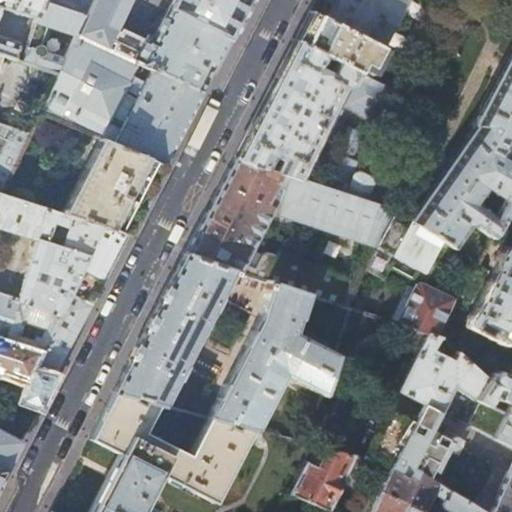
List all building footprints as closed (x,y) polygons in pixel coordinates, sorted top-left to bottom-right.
[(75,35),(85,13),(43,0),(0,0),(0,55),(6,57),(14,42),(0,37),(0,11),(34,22),(16,61),(56,74),(64,59),(43,52),(43,51),(43,49),(42,48),(41,47),(40,46),(47,28),(74,37),(75,35)] [(43,0),(85,13),(91,0),(43,0)] [(107,50),(129,0),(91,0),(85,13),(75,35),(107,50)] [(171,0),(151,41),(145,38),(136,55),(132,62),(199,93),(201,90),(205,82),(243,9),(247,0),(171,0)] [(334,0),(324,19),(380,48),(392,27),(406,0),(334,0)] [(364,79),(367,74),(380,49),(380,48),(324,19),(309,11),(304,21),(298,32),(294,41),(364,79)] [(56,74),(38,113),(97,138),(163,164),(196,100),(199,93),(132,62),(107,50),(75,35),(74,37),(64,59),(56,74)] [(326,189),(346,126),(332,117),(321,139),(318,138),(321,130),(316,127),(320,119),(326,121),(336,102),(370,120),(375,110),(377,112),(385,96),(382,95),(387,85),(367,74),(364,79),(294,41),(274,78),(233,158),(264,168),(270,157),(279,161),(274,172),(326,189)] [(511,45),(503,62),(495,77),(472,121),(471,124),(473,125),(450,159),(449,160),(408,220),(439,239),(453,248),(467,227),(475,226),(492,237),(511,199),(511,160),(506,157),(511,144),(511,45)] [(33,123),(52,132),(55,127),(36,117),(33,123)] [(0,193),(28,133),(0,123),(0,193)] [(326,189),(387,208),(396,185),(375,175),(372,181),(353,171),(358,159),(352,156),(362,135),(346,126),(326,189)] [(99,227),(126,236),(148,193),(163,164),(97,138),(59,213),(99,227)] [(208,206),(183,255),(234,271),(265,281),(307,294),(341,306),(354,281),(268,254),(267,253),(265,253),(262,253),(259,255),(258,257),(253,269),(243,264),(269,211),(373,246),(382,228),(392,210),(387,208),(326,189),(274,172),(264,168),(233,158),(228,167),(212,198),(208,206)] [(0,338),(40,352),(58,314),(68,293),(99,227),(59,213),(0,194),(0,338)] [(428,259),(439,239),(408,220),(403,217),(392,235),(382,228),(373,246),(361,269),(382,279),(389,265),(409,275),(421,254),(428,259)] [(99,227),(68,293),(90,305),(96,292),(126,236),(99,227)] [(511,248),(505,245),(502,247),(500,250),(496,256),(496,258),(494,262),(493,266),(492,270),(486,282),(511,294),(511,248)] [(148,323),(111,393),(158,405),(162,406),(229,274),(232,275),(234,271),(183,255),(157,305),(148,323)] [(206,417),(255,430),(284,373),(322,393),(335,354),(293,332),(298,317),(300,317),(307,294),(265,281),(263,287),(267,289),(257,320),(206,417)] [(511,294),(486,282),(472,311),(468,318),(466,323),(465,327),(501,345),(503,342),(505,343),(507,340),(511,341),(511,294)] [(426,333),(435,336),(452,299),(420,283),(415,284),(396,323),(426,333)] [(58,314),(40,352),(31,371),(53,377),(66,352),(90,305),(68,293),(58,314)] [(420,476),(428,480),(447,438),(430,429),(451,387),(473,399),(474,398),(486,379),(455,352),(452,358),(432,349),(438,337),(435,336),(426,333),(397,390),(422,403),(413,421),(387,410),(363,459),(371,461),(389,469),(417,481),(420,476)] [(38,406),(53,377),(31,371),(40,352),(0,338),(0,371),(29,381),(21,400),(38,406)] [(511,416),(511,364),(507,375),(497,370),(489,372),(486,379),(486,380),(474,398),(479,401),(485,404),(488,398),(493,401),(495,397),(508,404),(507,408),(501,406),(499,410),(511,416)] [(137,511),(158,474),(217,504),(255,430),(206,417),(187,454),(142,432),(158,405),(111,393),(88,439),(117,453),(108,469),(105,476),(86,511),(137,511)] [(511,511),(511,416),(499,410),(485,404),(479,401),(466,426),(511,447),(511,460),(496,495),(484,489),(475,505),(487,511),(511,511)] [(0,468),(5,469),(17,447),(20,440),(0,431),(0,468)] [(344,480),(355,457),(327,450),(316,469),(306,464),(291,492),(330,511),(334,501),(336,501),(345,481),(344,480)] [(487,511),(475,505),(428,480),(420,476),(417,481),(389,469),(369,511),(398,511),(403,503),(421,511),(423,511),(433,495),(440,499),(438,502),(440,508),(449,511),(487,511)] [(421,511),(403,503),(398,511),(421,511)]
